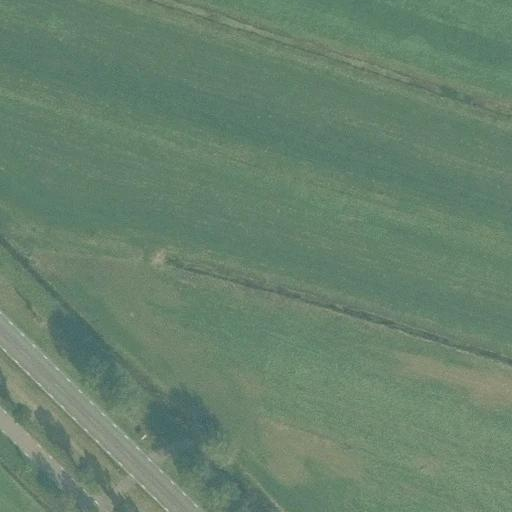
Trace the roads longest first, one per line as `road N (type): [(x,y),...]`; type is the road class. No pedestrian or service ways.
road 1 (primary): [(181,511),(0,333)]
road 2 (unclassified): [(0,422),(90,511)]
